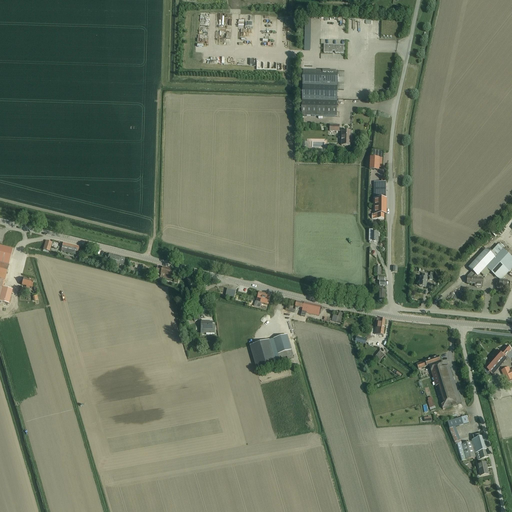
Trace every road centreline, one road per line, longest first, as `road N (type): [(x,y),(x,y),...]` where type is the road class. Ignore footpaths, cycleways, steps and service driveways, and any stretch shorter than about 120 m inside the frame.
road 1 (secondary): [(388,315),(0,221)]
road 2 (unclassified): [(388,309),(392,128),(418,0)]
road 3 (track): [(0,212),(236,272),(263,287)]
road 4 (track): [(160,236),(165,92),(295,96)]
road 5 (tertiary): [(462,323),(504,511)]
road 6 (track): [(0,200),(153,238)]
road 7 (track): [(159,90),(155,235)]
road 8 (residential): [(388,309),(511,319)]
